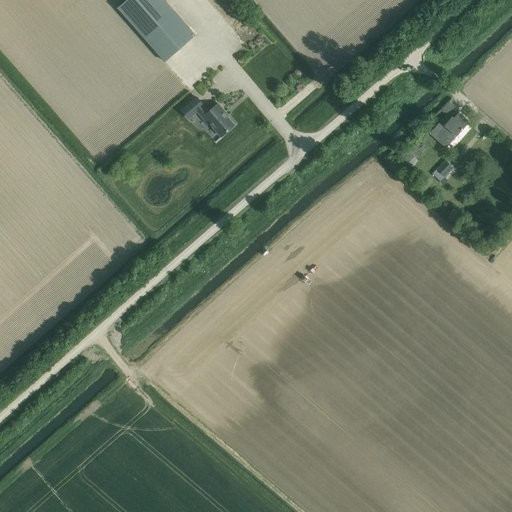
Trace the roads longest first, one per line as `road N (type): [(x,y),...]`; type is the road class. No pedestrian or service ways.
road 1 (unclassified): [(0,421),(475,0)]
road 2 (track): [(511,144),(413,57)]
